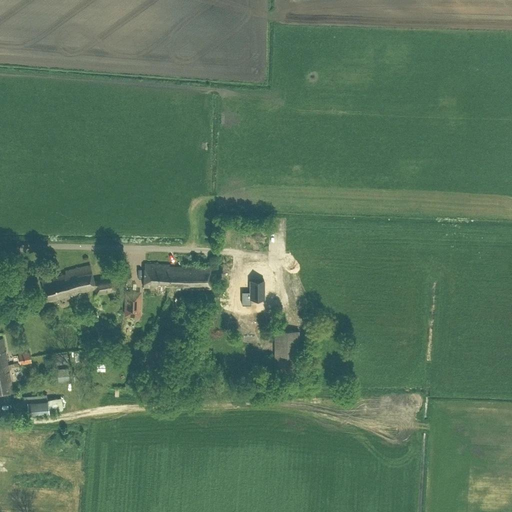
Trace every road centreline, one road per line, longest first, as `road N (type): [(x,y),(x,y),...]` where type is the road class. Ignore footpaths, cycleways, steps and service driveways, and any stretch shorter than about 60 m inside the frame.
road 1 (unclassified): [(0,257),(52,245),(205,250)]
road 2 (track): [(171,405),(0,419)]
